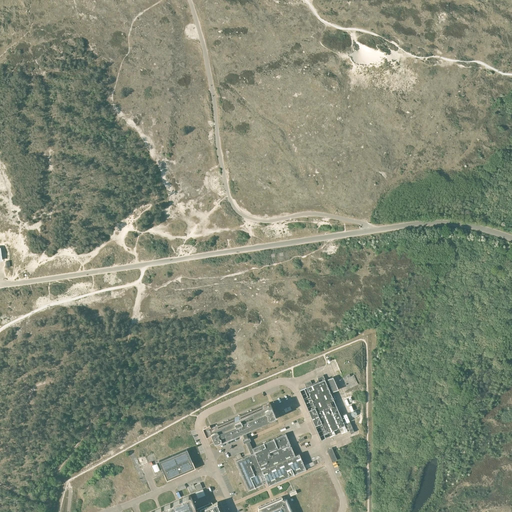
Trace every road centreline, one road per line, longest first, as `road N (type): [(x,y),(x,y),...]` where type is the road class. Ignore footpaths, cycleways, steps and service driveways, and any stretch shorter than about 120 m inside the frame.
road 1 (unclassified): [(375,229),(0,285)]
road 2 (unclassified): [(375,229),(312,213),(262,221),(238,213),(189,0)]
road 3 (unclassified): [(511,239),(443,222),(375,229)]
